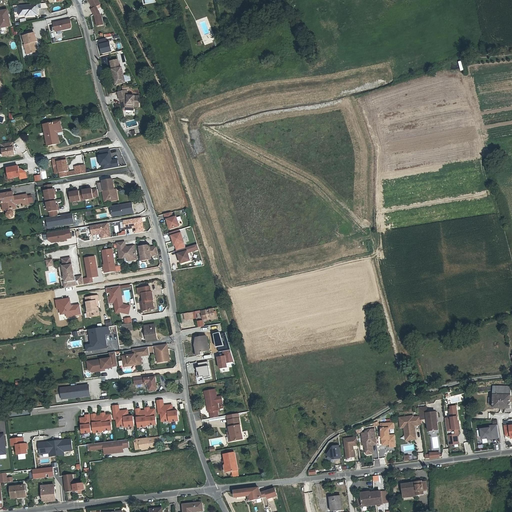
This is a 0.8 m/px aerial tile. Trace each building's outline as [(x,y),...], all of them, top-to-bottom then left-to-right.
[(100,6),(97,0),(88,0),(93,9),(91,10),(95,17),(96,27),(102,26),(101,18),(96,8),(100,6)] [(40,5),(21,7),(22,16),(28,16),(28,17),(40,16),(39,10),(40,10),(40,5)] [(0,15),(1,21),(2,21),(3,28),(13,26),(10,11),(0,12),(0,15)] [(72,21),(71,21),(55,25),(57,33),(72,29),(73,27),(72,21)] [(215,33),(201,39),(203,45),(218,38),(215,33)] [(40,43),(37,34),(26,38),(28,46),(27,46),(30,56),(39,53),(37,44),(40,43)] [(108,45),(106,38),(97,41),(99,48),(108,45)] [(112,69),(121,67),(120,60),(111,61),(112,69)] [(123,68),(114,70),(118,85),(127,83),(123,68)] [(129,96),(128,90),(119,92),(121,100),(123,99),(124,101),(123,102),(125,110),(135,110),(135,106),(140,106),(140,96),(129,96)] [(56,125),(45,126),(48,148),(57,147),(56,136),(55,134),(61,133),(60,127),(56,127),(56,125)] [(14,145),(2,147),(5,160),(16,158),(14,145)] [(113,156),(112,150),(102,152),(106,172),(112,171),(121,169),(119,161),(114,162),(113,162),(112,156),(113,156)] [(62,174),(63,179),(69,178),(68,172),(70,172),(68,162),(67,162),(67,159),(55,161),(56,164),(54,165),(55,169),(60,169),(61,174),(62,174)] [(88,175),(86,167),(77,169),(78,177),(88,175)] [(10,180),(21,179),(20,169),(9,171),(10,180)] [(105,185),(106,194),(107,195),(108,203),(118,201),(116,193),(114,182),(105,184),(105,185)] [(53,186),(46,188),(47,193),(46,193),(48,202),(57,201),(55,191),(54,192),(53,186)] [(93,191),(84,193),(85,201),(94,200),(94,199),(99,199),(98,192),(93,193),(93,191)] [(72,204),(85,201),(84,193),(79,193),(71,195),(72,204)] [(108,203),(107,195),(105,196),(107,205),(120,202),(118,193),(116,193),(118,201),(108,203)] [(9,194),(0,195),(0,204),(0,205),(1,211),(2,213),(3,219),(5,221),(8,221),(10,218),(9,216),(7,214),(7,212),(12,211),(11,207),(19,205),(19,207),(24,207),(23,197),(9,199),(9,194)] [(59,212),(57,203),(51,204),(52,214),(51,214),(52,220),(59,219),(58,213),(59,212)] [(134,206),(113,209),(114,219),(135,216),(134,206)] [(107,208),(95,210),(96,218),(108,216),(107,208)] [(168,221),(169,221),(171,229),(180,227),(178,218),(174,219),(173,213),(166,215),(168,221)] [(74,226),(73,216),(59,219),(52,220),(47,221),(49,228),(54,227),(54,229),(74,226)] [(143,220),(125,223),(127,232),(136,230),(137,236),(146,235),(143,220)] [(110,226),(92,229),(94,237),(103,236),(104,241),(113,240),(110,226)] [(171,233),(173,237),(174,237),(176,246),(178,246),(186,243),(183,234),(182,234),(180,231),(171,233)] [(72,232),(49,236),(51,243),(54,245),(69,243),(68,241),(73,240),(72,232)] [(186,243),(178,246),(179,251),(186,249),(187,248),(186,243)] [(127,244),(119,245),(121,261),(130,259),(134,262),(139,262),(137,248),(129,250),(127,248),(127,244)] [(188,252),(189,253),(200,250),(199,245),(187,248),(186,249),(187,252),(188,252)] [(151,247),(142,249),(144,263),(153,261),(153,258),(160,256),(159,249),(152,250),(151,247)] [(177,252),(178,256),(179,255),(182,264),(192,261),(189,253),(188,252),(187,252),(186,249),(179,251),(177,252)] [(115,251),(109,252),(109,255),(106,256),(108,266),(106,267),(107,275),(118,273),(115,251)] [(168,253),(173,269),(179,267),(175,251),(168,253)] [(84,281),(85,286),(94,285),(94,279),(100,279),(97,258),(90,259),(91,264),(88,264),(90,280),(84,281)] [(69,289),(77,288),(75,280),(73,266),(72,260),(65,261),(66,267),(65,267),(68,284),(69,289)] [(84,278),(75,280),(77,288),(85,286),(84,281),(84,278)] [(116,312),(119,312),(128,314),(130,306),(123,304),(119,286),(106,289),(109,304),(114,303),(116,312)] [(141,296),(145,296),(146,304),(145,304),(146,313),(156,312),(155,303),(156,302),(155,294),(154,289),(141,291),(141,296)] [(79,304),(70,306),(69,298),(56,301),(57,309),(59,308),(60,314),(66,313),(67,317),(75,316),(74,315),(80,314),(79,304)] [(88,300),(89,310),(90,315),(92,315),(93,320),(102,318),(101,311),(98,311),(98,309),(99,309),(99,304),(101,303),(100,298),(88,300)] [(214,310),(206,311),(208,319),(208,320),(216,318),(214,310)] [(123,326),(125,333),(134,332),(133,325),(127,326),(123,326)] [(156,327),(146,328),(148,342),(158,341),(156,327)] [(110,334),(109,328),(91,331),(92,337),(93,346),(86,347),(87,351),(108,348),(107,343),(105,343),(104,335),(110,334)] [(196,339),(194,347),(195,356),(201,355),(201,352),(208,351),(205,337),(196,339)] [(170,362),(168,346),(156,348),(159,364),(170,362)] [(150,356),(149,349),(132,351),(133,357),(121,359),(123,369),(132,367),(132,366),(137,365),(137,366),(142,366),(141,358),(150,356)] [(229,370),(228,365),(236,364),(232,352),(225,354),(226,360),(219,361),(221,371),(229,370)] [(110,355),(111,360),(91,363),(92,369),(96,372),(105,371),(113,370),(113,368),(118,367),(116,354),(110,355)] [(209,364),(205,364),(205,362),(198,363),(199,368),(197,368),(198,372),(197,373),(197,378),(200,377),(200,380),(205,380),(206,382),(212,380),(209,364)] [(92,369),(91,363),(88,364),(89,372),(92,374),(105,372),(105,371),(96,372),(92,369)] [(149,393),(150,393),(150,395),(157,394),(157,392),(158,392),(156,377),(135,380),(136,386),(146,385),(147,389),(148,389),(149,393)] [(476,389),(478,389),(478,391),(493,391),(492,409),(510,409),(510,387),(494,386),(476,387),(476,389)] [(90,387),(62,391),(64,402),(91,398),(90,387)] [(222,397),(217,398),(216,390),(205,392),(206,402),(207,402),(208,408),(207,408),(208,412),(210,412),(217,411),(219,411),(218,403),(223,402),(222,397)] [(164,402),(159,403),(160,415),(162,415),(163,423),(171,422),(171,424),(180,422),(179,413),(174,414),(173,407),(165,408),(164,402)] [(445,419),(448,445),(458,444),(457,435),(458,435),(457,427),(459,427),(459,424),(458,424),(456,406),(450,407),(450,409),(449,410),(450,418),(445,419)] [(120,407),(114,408),(116,421),(118,421),(119,429),(126,428),(127,429),(136,428),(135,418),(130,419),(129,412),(121,413),(120,407)] [(418,409),(419,417),(426,416),(426,420),(428,432),(438,431),(437,423),(436,419),(437,419),(437,413),(427,414),(426,408),(418,409)] [(141,411),(138,411),(140,429),(149,428),(149,427),(158,426),(156,411),(151,412),(150,410),(147,410),(147,412),(142,413),(141,411)] [(97,416),(93,417),(95,435),(104,433),(114,431),(112,417),(106,417),(106,415),(102,415),(103,418),(97,419),(97,416)] [(93,434),(91,417),(87,417),(87,420),(82,420),(84,435),(93,434)] [(420,425),(419,417),(413,418),(413,417),(399,418),(400,429),(404,428),(404,432),(408,435),(409,441),(416,440),(414,430),(413,428),(412,426),(414,426),(420,425)] [(229,421),(231,433),(232,441),(243,440),(239,419),(229,421)] [(390,447),(396,447),(394,423),(381,424),(382,440),(385,440),(385,445),(390,445),(390,447)] [(498,438),(497,425),(489,426),(489,428),(481,429),(482,439),(488,438),(488,439),(498,438)] [(511,426),(509,427),(508,426),(503,427),(504,437),(510,436),(510,439),(511,438),(511,426)] [(374,430),(369,430),(365,432),(365,433),(361,434),(363,448),(364,447),(365,454),(366,455),(371,454),(372,453),(371,446),(377,445),(374,430)] [(161,438),(137,441),(137,445),(140,445),(140,450),(151,449),(152,446),(154,444),(162,444),(161,438)] [(354,457),(352,446),(358,445),(357,438),(344,439),(346,458),(354,457)] [(24,440),(11,441),(12,447),(18,447),(19,456),(28,455),(27,446),(25,446),(24,440)] [(41,456),(50,455),(51,458),(65,456),(64,453),(73,452),(72,441),(39,445),(41,456)] [(94,452),(111,450),(111,455),(120,454),(120,453),(125,452),(125,449),(124,442),(93,446),(94,452)] [(328,455),(333,459),(341,458),(340,446),(334,447),(328,455)] [(235,453),(224,455),(226,472),(232,472),(237,471),(235,453)] [(54,469),(34,471),(35,480),(55,478),(54,469)] [(73,476),(65,477),(65,481),(66,494),(79,493),(82,492),(85,492),(85,486),(80,486),(80,484),(75,485),(73,476)] [(416,491),(416,494),(423,493),(423,490),(427,490),(425,480),(421,480),(421,479),(414,480),(414,481),(400,483),(401,492),(410,491),(410,492),(416,491)] [(12,499),(27,497),(26,487),(11,489),(12,499)] [(261,496),(259,493),(257,487),(239,490),(234,491),(236,498),(248,495),(251,500),(261,496)] [(263,491),(264,495),(265,498),(276,494),(274,487),(263,491)] [(44,502),(46,502),(46,503),(52,503),(52,501),(53,501),(52,491),(43,492),(44,502)] [(363,504),(368,503),(368,505),(382,503),(381,492),(370,493),(367,494),(366,493),(362,493),(362,494),(363,504)] [(381,492),(382,503),(389,502),(390,502),(389,492),(382,492),(381,492)] [(329,503),(331,503),(331,511),(342,510),(340,496),(329,497),(329,503)] [(200,503),(182,505),(182,511),(190,511),(191,511),(201,511),(200,503)]
